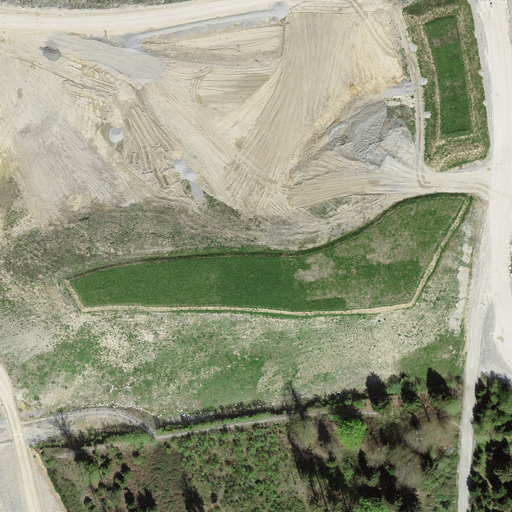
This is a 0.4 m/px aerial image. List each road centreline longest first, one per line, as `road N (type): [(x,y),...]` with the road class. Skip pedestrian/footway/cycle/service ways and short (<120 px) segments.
road 1 (track): [(0,300),(91,261),(231,246),(358,241),(500,260)]
road 2 (unknown): [(459,511),(484,258)]
road 3 (track): [(334,0),(331,26),(312,41),(276,41),(163,0)]
road 4 (track): [(93,0),(0,160)]
road 5 (track): [(511,326),(500,293),(511,181)]
